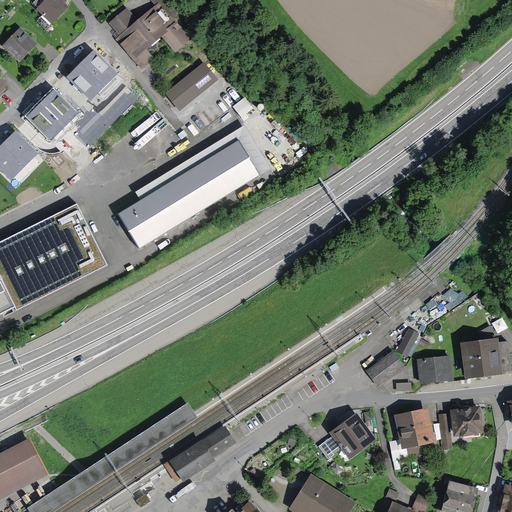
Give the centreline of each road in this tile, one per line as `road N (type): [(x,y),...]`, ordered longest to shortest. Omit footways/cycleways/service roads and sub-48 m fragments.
road 1 (motorway): [(511,50),(391,148),(256,240),(44,355)]
road 2 (motorway): [(146,329),(343,210),(511,80)]
road 3 (unclassified): [(494,390),(310,405),(224,464)]
road 4 (motorway): [(0,415),(146,329)]
road 5 (residential): [(0,121),(97,26),(77,0)]
road 6 (motorway): [(0,394),(146,329)]
road 7 (residential): [(486,511),(500,444),(494,390)]
